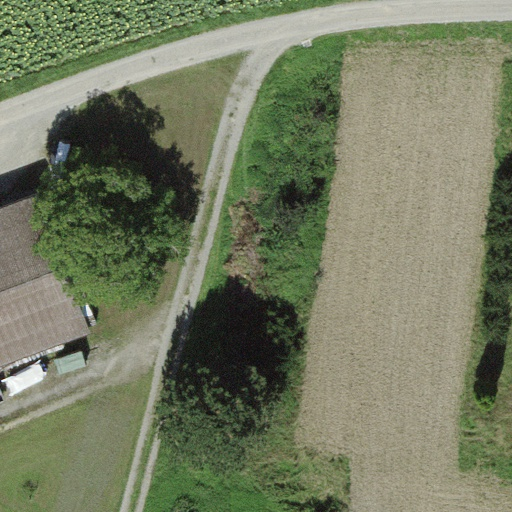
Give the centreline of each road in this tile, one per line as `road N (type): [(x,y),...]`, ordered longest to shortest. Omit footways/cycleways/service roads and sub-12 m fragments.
road 1 (track): [(324,19),(271,56),(236,120),(132,511)]
road 2 (track): [(0,121),(149,66),(324,19),(511,14)]
